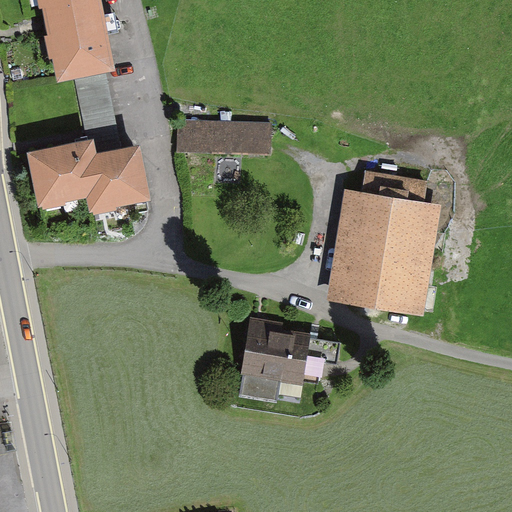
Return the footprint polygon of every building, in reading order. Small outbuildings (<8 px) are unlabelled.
[(117,66),(102,0),(41,0),(44,11),(47,26),(58,77),(117,66)] [(106,73),(75,79),(84,118),(90,117),(93,131),(118,126),(106,73)] [(271,153),(272,123),(181,120),(180,150),(271,153)] [(83,213),(147,201),(135,143),(91,152),(88,138),(22,151),(33,205),(80,196),(83,213)] [(361,187),(344,184),(326,296),(425,312),(442,203),(423,200),(427,177),(364,167),(361,187)] [(270,336),(251,333),(240,394),(299,404),(303,381),(319,383),(323,362),(338,364),(342,341),(271,329),(270,336)]
